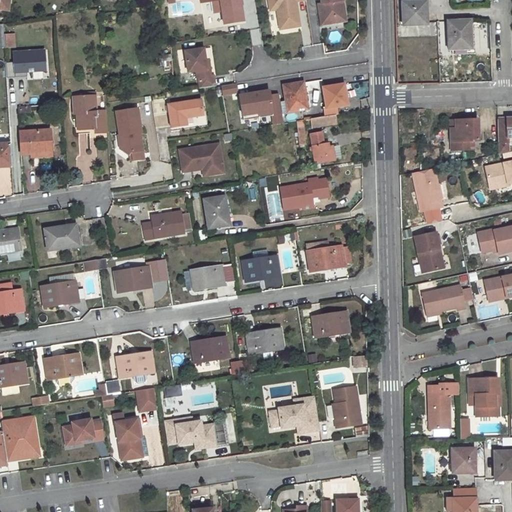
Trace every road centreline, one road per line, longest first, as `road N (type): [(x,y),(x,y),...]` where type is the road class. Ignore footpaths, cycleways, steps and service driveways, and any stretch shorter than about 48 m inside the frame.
road 1 (residential): [(0,504),(234,468),(267,477),(390,463)]
road 2 (residential): [(0,341),(385,284)]
road 3 (residential): [(381,96),(385,284)]
road 4 (residential): [(235,76),(380,54)]
road 5 (residential): [(511,330),(387,353)]
road 6 (residential): [(511,349),(388,375)]
road 7 (unclassified): [(381,96),(501,92)]
